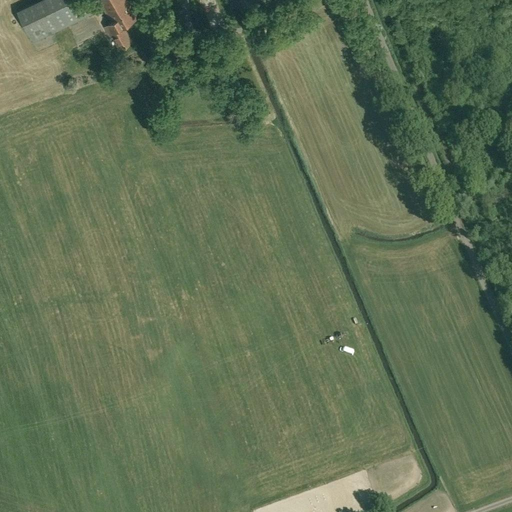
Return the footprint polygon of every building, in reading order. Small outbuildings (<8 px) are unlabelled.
[(64,0),(37,0),(17,10),(32,42),(75,22),(64,0)] [(85,0),(64,0),(75,22),(92,14),(85,0)] [(129,0),(100,0),(108,13),(129,0)] [(113,35),(121,48),(133,41),(124,25),(139,16),(129,0),(108,13),(114,23),(107,26),(112,36),(113,35)] [(171,49),(153,69),(163,78),(161,79),(164,82),(165,80),(183,61),(171,49)] [(249,91),(238,99),(247,112),(259,103),(249,91)]
